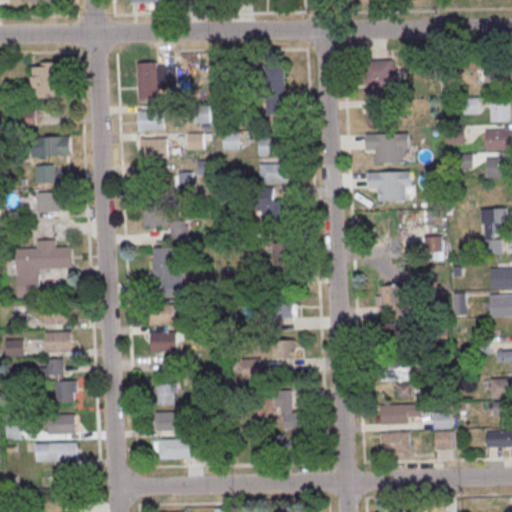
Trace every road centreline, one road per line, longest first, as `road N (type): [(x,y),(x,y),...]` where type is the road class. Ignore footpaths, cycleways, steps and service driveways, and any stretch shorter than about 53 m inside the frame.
road 1 (residential): [(117,511),(92,0)]
road 2 (residential): [(345,511),(324,0)]
road 3 (residential): [(511,28),(0,35)]
road 4 (residential): [(511,477),(116,488)]
